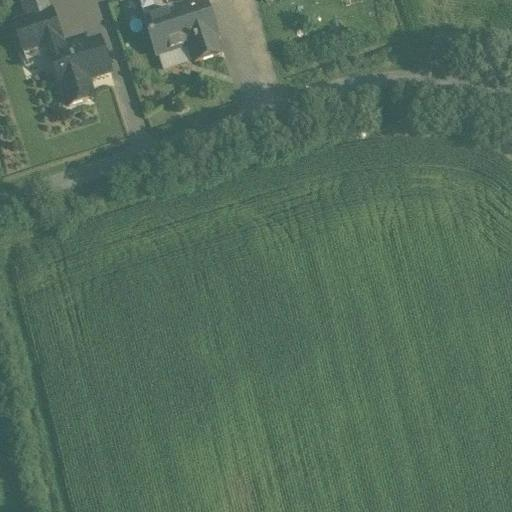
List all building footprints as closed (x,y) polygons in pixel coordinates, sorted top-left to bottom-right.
[(51,14),(45,0),(20,0),(28,21),(51,14)] [(164,0),(118,0),(120,4),(132,0),(137,0),(146,25),(170,17),(164,0)] [(170,17),(146,25),(157,59),(189,49),(195,66),(221,57),(215,40),(217,40),(206,6),(170,17)] [(28,21),(14,26),(24,56),(48,49),(51,58),(64,54),(61,43),(51,14),(28,21)] [(51,58),(50,58),(63,97),(64,96),(69,109),(87,104),(81,84),(110,75),(99,42),(64,54),(51,58)]
